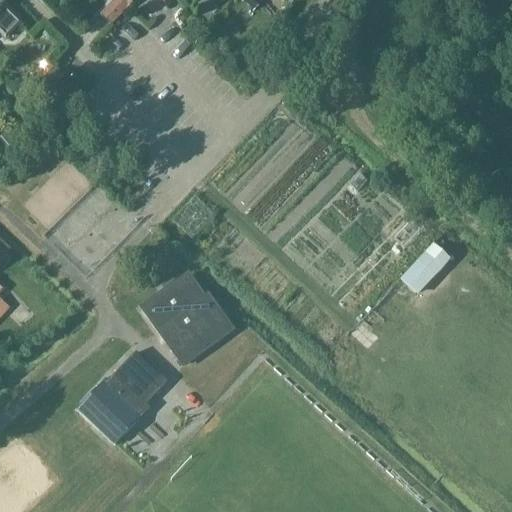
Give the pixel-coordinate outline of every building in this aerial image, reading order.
[(99,16),(109,26),(135,0),(114,0),(115,1),(99,16)] [(0,35),(4,39),(18,25),(0,7),(0,35)] [(51,66),(25,91),(36,102),(62,77),(51,66)] [(451,262),(434,247),(401,282),(418,298),(451,262)] [(149,304),(141,310),(156,332),(157,333),(161,336),(165,343),(164,343),(181,366),(181,367),(230,332),(206,298),(203,300),(186,277),(165,292),(167,295),(162,299),(149,304)] [(165,383),(133,353),(101,387),(99,386),(76,410),(113,446),(137,421),(132,417),(165,383)]
